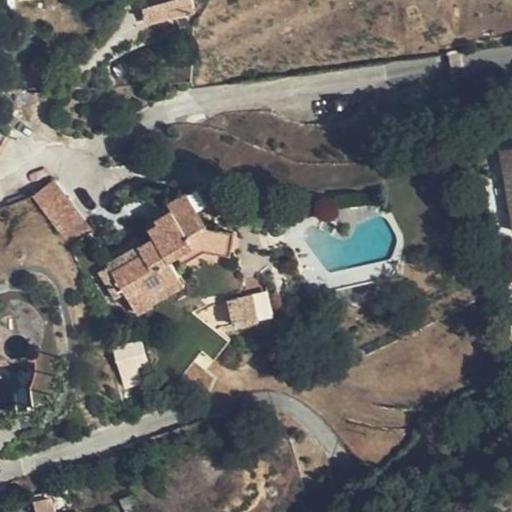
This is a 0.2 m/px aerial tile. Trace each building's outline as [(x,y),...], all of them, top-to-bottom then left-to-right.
[(152,24),(197,9),(197,8),(194,0),(176,0),(147,10),(152,24)] [(511,148),(502,150),(511,209),(511,148)] [(35,194),(73,244),(94,228),(56,178),(35,194)] [(172,203),(176,210),(182,219),(198,209),(189,193),(172,203)] [(150,297),(181,278),(171,261),(181,255),(185,263),(206,250),(224,254),(226,231),(210,228),(198,209),(182,219),(176,210),(158,221),(161,224),(151,230),(156,240),(142,248),(146,255),(115,273),(134,304),(148,295),(150,297)] [(236,233),(226,231),(224,254),(232,255),(236,233)] [(185,286),(181,278),(150,297),(148,295),(134,304),(140,314),(185,286)] [(235,296),(241,324),(276,316),(270,288),(235,296)] [(129,388),(145,383),(139,366),(152,362),(144,336),(115,345),(129,388)] [(58,511),(55,500),(36,504),(37,511),(58,511)]
